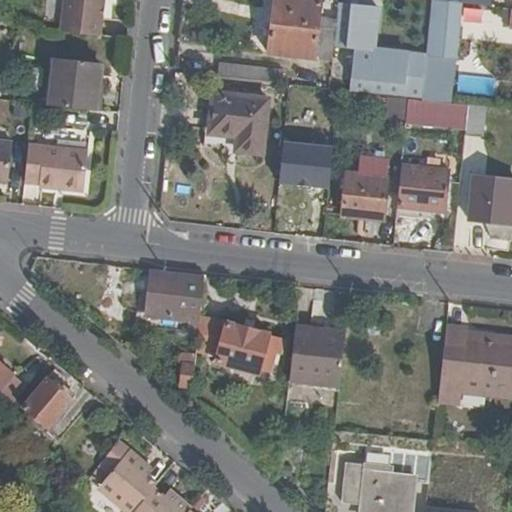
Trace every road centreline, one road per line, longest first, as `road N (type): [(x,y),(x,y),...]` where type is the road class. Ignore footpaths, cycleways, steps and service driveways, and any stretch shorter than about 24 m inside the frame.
road 1 (residential): [(130,243),(511,285)]
road 2 (residential): [(0,281),(274,511)]
road 3 (residential): [(130,243),(155,0)]
road 4 (residential): [(0,231),(130,243)]
